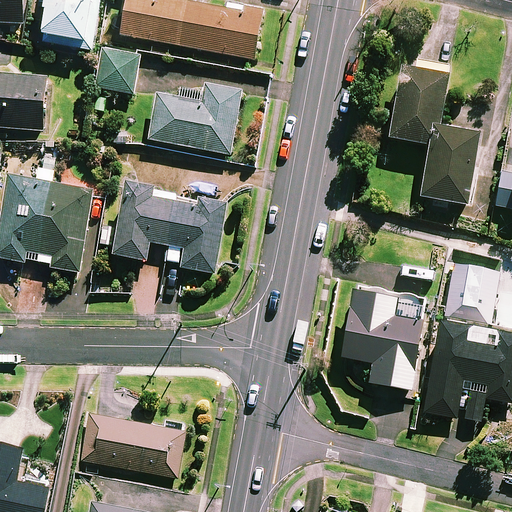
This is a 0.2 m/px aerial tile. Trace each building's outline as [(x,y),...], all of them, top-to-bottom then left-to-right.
[(0,0),(0,26),(26,28),(27,0),(0,0)] [(90,48),(97,0),(52,0),(46,42),(90,48)] [(131,0),(124,39),(257,64),(266,14),(229,7),(228,12),(162,0),(131,0)] [(144,61),(106,54),(99,91),(136,98),(144,61)] [(450,82),(402,74),(390,144),(431,151),(422,203),(469,211),(481,140),(441,133),(450,82)] [(51,82),(0,77),(0,131),(47,135),(51,82)] [(245,96),(208,90),(205,107),(160,99),(152,146),(234,160),(245,96)] [(511,166),(506,166),(498,208),(511,210),(511,166)] [(57,176),(42,173),(39,188),(15,183),(0,262),(83,277),(98,199),(54,191),(57,176)] [(178,199),(130,190),(117,260),(150,266),(153,247),(188,253),(184,272),(218,279),(231,211),(203,206),(202,209),(177,204),(178,199)] [(118,226),(104,224),(101,250),(116,252),(118,226)] [(466,282),(448,278),(442,305),(460,308),(466,282)] [(426,307),(354,296),(344,364),(373,368),(370,388),(413,395),(426,307)] [(511,341),(440,329),(424,417),(481,427),(486,403),(511,407),(511,341)] [(145,402),(128,396),(123,411),(140,417),(145,402)] [(188,435),(91,418),(83,465),(180,482),(188,435)] [(24,464),(0,459),(0,511),(46,511),(49,499),(18,493),(24,464)]
